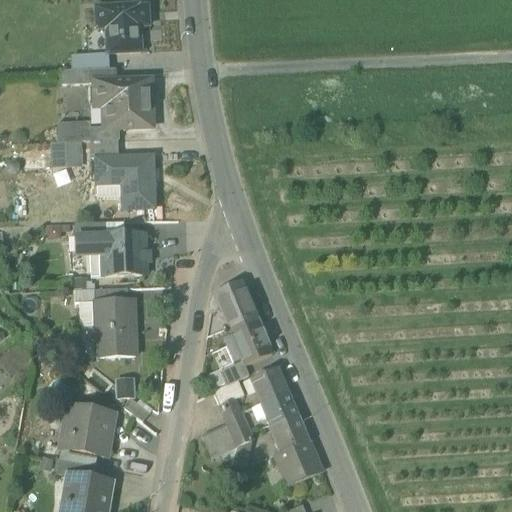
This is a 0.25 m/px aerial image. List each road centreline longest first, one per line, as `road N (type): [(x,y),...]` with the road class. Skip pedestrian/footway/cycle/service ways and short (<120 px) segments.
road 1 (secondary): [(359,511),(235,198)]
road 2 (residential): [(160,511),(200,259),(235,198)]
road 3 (secondary): [(235,198),(200,70),(198,0)]
